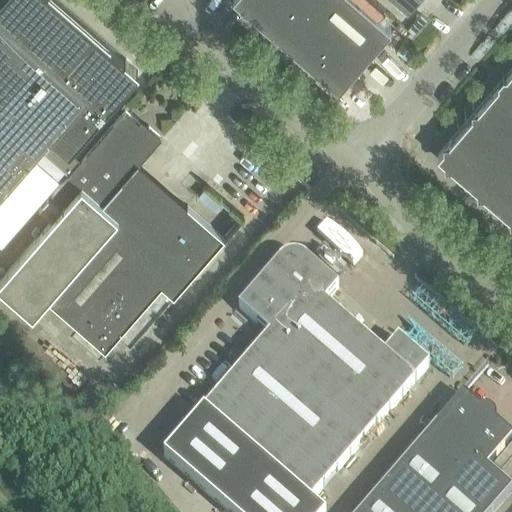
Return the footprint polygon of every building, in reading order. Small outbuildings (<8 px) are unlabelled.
[(0,0),(0,190),(35,151),(38,147),(41,150),(65,171),(66,171),(78,157),(72,152),(69,149),(138,71),(57,0),(0,0)] [(233,0),(339,91),(391,30),(355,0),(233,0)] [(396,0),(408,10),(417,0),(396,0)] [(498,81),(498,85),(438,155),(511,219),(511,68),(507,75),(503,75),(498,81)] [(78,157),(66,171),(69,174),(62,181),(51,193),(53,194),(60,201),(65,205),(0,278),(0,286),(33,315),(47,298),(105,349),(161,285),(173,296),(224,237),(187,205),(181,212),(133,169),(162,137),(148,125),(146,128),(138,121),(125,109),(81,160),(78,157)] [(238,310),(255,325),(268,337),(261,344),(207,407),(205,410),(203,412),(163,458),(225,511),(318,511),(310,505),(409,391),(429,367),(398,340),(384,356),(325,304),(338,289),(306,261),(302,258),(298,257),(294,256),(290,256),(286,258),(282,260),(279,262),(238,310)] [(371,502),(362,511),(494,511),(511,492),(486,470),(511,440),(511,439),(463,397),(436,427),(436,428),(371,502)]
